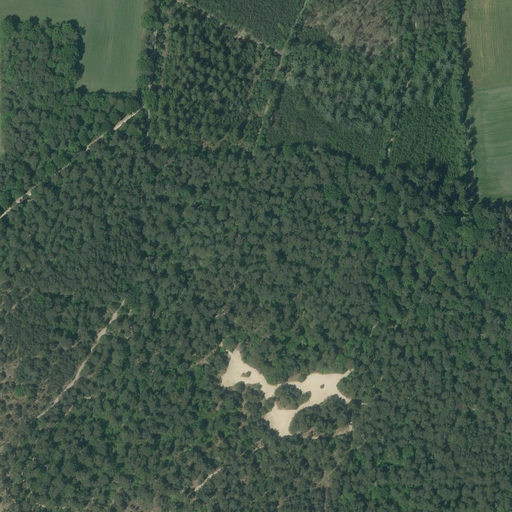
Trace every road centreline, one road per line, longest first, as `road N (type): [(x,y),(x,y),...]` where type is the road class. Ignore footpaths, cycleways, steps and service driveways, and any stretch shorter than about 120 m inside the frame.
road 1 (track): [(415,0),(412,59),(378,184),(388,228),(369,368),(377,394),(402,406),(439,409),(511,434)]
road 2 (track): [(141,159),(321,151),(378,184)]
road 3 (track): [(0,214),(144,101)]
